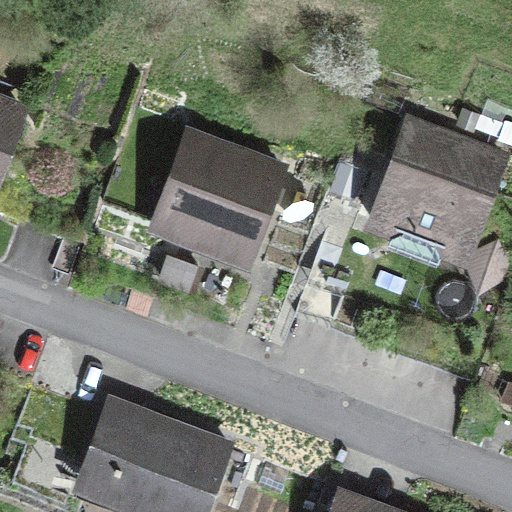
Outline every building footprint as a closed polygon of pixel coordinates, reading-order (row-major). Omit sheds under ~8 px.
[(0,156),(19,108),(0,100),(0,156)] [(409,120),(371,218),(393,226),(388,239),(438,258),(443,245),(465,254),(502,156),(409,120)] [(192,134),(171,190),(182,195),(171,226),(247,255),(279,167),(192,134)] [(478,290),(502,281),(509,263),(498,238),(473,248),(466,268),(478,290)] [(332,326),(353,270),(336,263),(341,248),(322,240),(295,312),(332,326)] [(381,281),(353,270),(332,326),(359,337),(381,281)] [(359,337),(387,347),(409,291),(381,281),(359,337)] [(387,347),(415,358),(437,302),(409,291),(387,347)] [(443,369),(465,313),(437,302),(415,358),(443,369)] [(465,313),(443,369),(473,380),(495,324),(465,313)] [(78,480),(161,511),(202,511),(228,444),(137,409),(132,423),(104,412),(78,480)]
